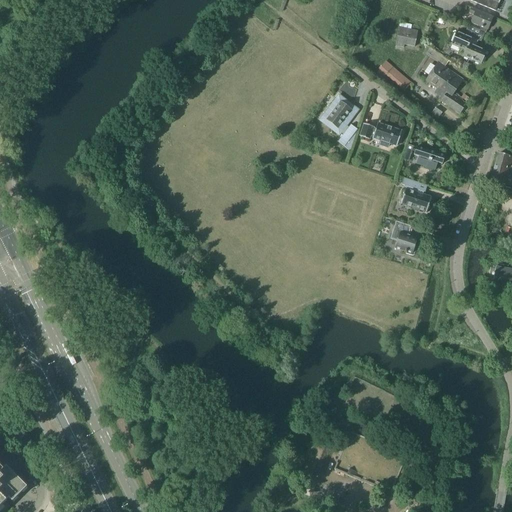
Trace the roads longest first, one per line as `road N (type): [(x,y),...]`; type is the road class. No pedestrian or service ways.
road 1 (secondary): [(140,511),(15,256)]
road 2 (secondary): [(0,285),(111,511)]
road 3 (residential): [(511,401),(456,274),(481,170)]
road 4 (residential): [(481,170),(346,65)]
